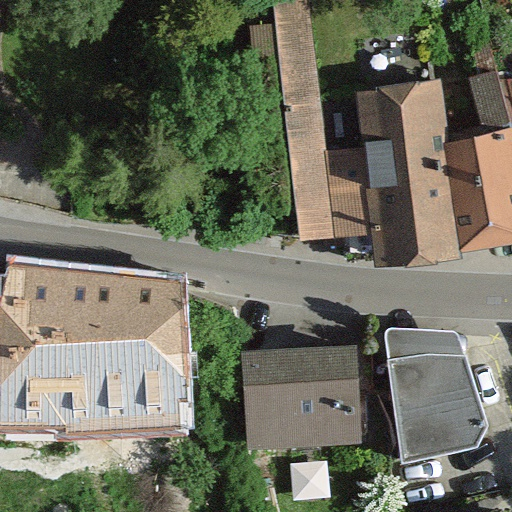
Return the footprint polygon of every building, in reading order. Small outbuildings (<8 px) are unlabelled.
[(362,255),(511,232),(511,78),(486,82),(490,124),(441,133),(433,70),(344,78),(349,134),(376,126),(385,180),(351,184),(362,255)] [(0,406),(169,413),(174,271),(9,266),(7,317),(0,316),(0,406)] [(401,453),(481,432),(458,325),(381,326),(401,453)] [(237,333),(239,432),(345,430),(344,332),(237,333)] [(510,511),(508,498),(450,511),(510,511)]
